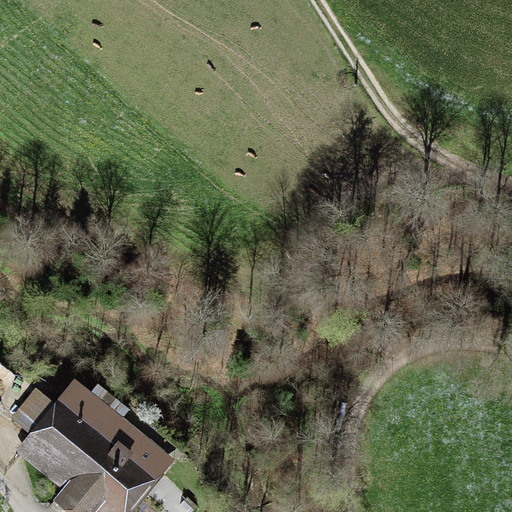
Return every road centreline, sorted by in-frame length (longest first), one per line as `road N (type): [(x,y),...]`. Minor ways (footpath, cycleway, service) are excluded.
road 1 (track): [(355,511),(353,424),(380,374),(442,343),(511,345)]
road 2 (track): [(511,185),(448,160),(404,126),(314,0)]
